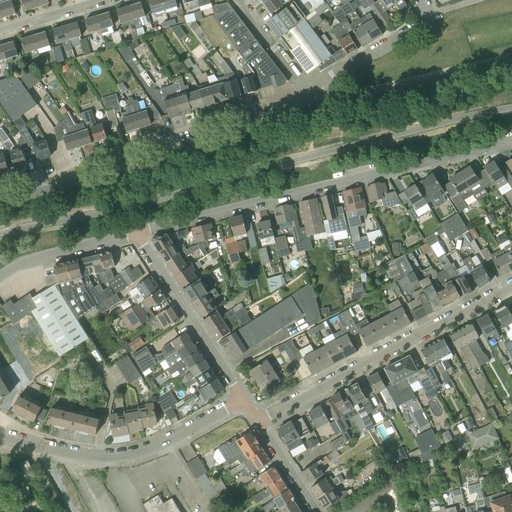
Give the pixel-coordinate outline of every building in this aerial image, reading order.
[(10,0),(0,3),(0,4),(4,17),(16,13),(11,0),(10,0)] [(37,7),(35,0),(21,0),(25,11),(37,7)] [(149,0),(153,13),(165,10),(162,0),(149,0)] [(162,0),(165,10),(177,6),(175,0),(162,0)] [(279,0),(269,0),(264,4),(272,14),(283,5),(279,0)] [(332,54),(313,29),(305,19),(324,3),(325,3),(323,0),(296,0),(295,1),(268,21),(308,74),(318,67),(321,71),(337,62),(332,54)] [(367,0),(358,0),(365,9),(371,5),(367,0)] [(403,0),(379,0),(371,6),(386,27),(393,23),(385,11),(396,4),(400,10),(407,5),(403,0)] [(135,24),(136,29),(138,35),(145,33),(143,27),(142,27),(139,18),(146,16),(141,2),(129,6),(135,24)] [(332,13),(340,23),(342,25),(348,21),(344,17),(355,10),(349,2),(344,5),(332,13)] [(215,15),(233,9),(228,3),(213,7),(215,15)] [(305,19),(313,29),(323,21),(319,16),(328,8),(324,3),(305,19)] [(135,24),(129,6),(117,10),(122,23),(123,27),(135,24)] [(233,9),(215,15),(212,16),(225,33),(248,65),(254,73),(259,90),(288,81),(233,9)] [(97,16),(102,29),(103,33),(108,31),(107,28),(114,26),(110,12),(97,16)] [(361,19),(373,41),(383,35),(370,13),(361,19)] [(102,29),(97,16),(85,19),(90,33),(102,29)] [(361,19),(350,25),(354,31),(363,47),(373,41),(361,19)] [(196,21),(190,26),(194,31),(200,26),(196,21)] [(65,25),(73,50),(81,48),(84,55),(91,53),(86,37),(79,40),(78,37),(82,35),(77,22),(65,25)] [(339,41),(343,47),(348,55),(358,49),(350,35),(349,34),(342,25),(340,23),(332,30),(339,40),(339,41)] [(73,50),(65,25),(53,29),(58,43),(64,41),(67,52),(73,50)] [(179,26),(171,28),(177,38),(184,33),(179,26)] [(33,35),(38,49),(50,45),(46,31),(33,35)] [(123,43),(120,31),(111,34),(115,46),(123,43)] [(38,49),(33,35),(22,39),(26,53),(38,49)] [(142,37),(139,38),(133,40),(126,42),(127,43),(131,51),(144,42),(142,37)] [(2,45),(6,59),(7,63),(13,61),(12,57),(18,55),(14,41),(2,45)] [(131,51),(127,43),(118,48),(127,62),(134,57),(131,51)] [(59,46),(54,47),(58,63),(64,61),(59,46)] [(237,81),(239,80),(238,79),(233,71),(221,55),(217,51),(212,54),(226,73),(224,76),(217,78),(219,80),(221,84),(224,83),(228,98),(241,94),(237,81)] [(194,64),(189,58),(183,62),(188,68),(194,64)] [(89,68),(85,61),(80,64),(84,71),(89,68)] [(67,64),(61,67),(64,73),(70,70),(67,64)] [(254,73),(248,65),(242,68),(249,77),(242,79),(246,94),(259,90),(254,73)] [(39,81),(32,71),(16,75),(27,90),(39,81)] [(0,100),(14,121),(19,118),(37,104),(16,76),(0,80),(0,100)] [(187,93),(192,110),(205,106),(200,90),(190,93),(187,85),(184,86),(182,78),(178,79),(183,94),(187,93)] [(168,87),(172,98),(175,97),(181,113),(192,110),(187,93),(183,94),(178,79),(172,81),(173,85),(168,87)] [(210,83),(211,87),(216,102),(228,98),(224,83),(221,84),(219,80),(210,83)] [(128,90),(122,81),(117,85),(123,93),(128,90)] [(172,98),(168,87),(161,89),(170,117),(181,114),(181,113),(175,97),(172,98)] [(200,90),(205,106),(216,102),(211,87),(200,90)] [(115,110),(115,112),(121,109),(116,94),(101,98),(107,108),(113,106),(114,110),(115,110)] [(130,106),(134,111),(139,128),(152,124),(150,120),(161,116),(153,104),(147,107),(148,111),(142,113),(140,108),(137,99),(134,100),(131,97),(127,100),(130,106)] [(134,111),(130,106),(126,107),(128,112),(122,114),(127,132),(139,128),(134,111)] [(91,110),(80,113),(87,125),(90,124),(96,141),(107,138),(103,124),(97,126),(91,110)] [(69,127),(74,126),(75,125),(67,111),(62,114),(66,119),(67,118),(67,119),(70,123),(68,124),(69,127)] [(177,128),(186,125),(182,115),(173,118),(177,128)] [(80,147),(76,133),(74,126),(69,127),(68,124),(70,123),(67,119),(67,118),(66,119),(61,123),(63,126),(64,128),(67,128),(69,135),(64,137),(68,150),(80,147)] [(76,133),(80,147),(92,143),(88,129),(85,130),(83,122),(75,125),(74,126),(76,133)] [(34,142),(25,125),(19,129),(28,144),(34,142)] [(12,128),(9,134),(15,137),(18,131),(12,128)] [(10,152),(14,163),(15,167),(27,163),(23,148),(13,151),(11,148),(14,146),(9,139),(5,132),(0,135),(0,136),(6,146),(10,152)] [(47,140),(34,144),(39,160),(51,156),(47,140)] [(10,152),(4,154),(0,154),(0,171),(9,169),(8,165),(14,163),(10,152)] [(484,167),(493,182),(497,189),(507,182),(494,160),(484,167)] [(461,173),(469,186),(474,194),(493,182),(485,168),(475,174),(471,166),(461,173)] [(417,185),(428,203),(445,192),(433,173),(416,184),(417,185)] [(464,200),(474,194),(469,186),(461,173),(450,179),(451,181),(444,185),(460,212),(468,207),(464,200)] [(384,182),(379,184),(379,182),(371,184),(371,186),(367,187),(370,201),(381,198),(384,208),(402,204),(395,191),(387,193),(384,182)] [(428,203),(417,185),(416,184),(404,191),(397,195),(403,204),(410,200),(414,207),(407,211),(413,221),(419,217),(415,211),(428,203)] [(359,216),(367,214),(360,187),(343,191),(348,211),(347,211),(352,234),(359,232),(357,226),(361,225),(359,216)] [(331,194),(323,196),(328,219),(332,233),(348,229),(342,206),(335,208),(331,194)] [(305,226),(305,227),(307,235),(324,232),(326,232),(324,225),(322,225),(317,198),(300,201),(305,226)] [(303,238),(300,228),(297,212),(296,209),(293,209),(292,205),(287,206),(287,205),(279,206),(279,208),(274,209),(278,223),(291,220),(296,241),(303,239),(303,238)] [(468,230),(458,213),(440,224),(442,228),(450,240),(451,241),(468,230)] [(497,220),(493,213),(487,217),(491,223),(497,220)] [(235,242),(238,252),(247,250),(245,239),(243,240),(241,234),(247,233),(242,215),(230,218),(235,240),(235,242)] [(269,220),(257,223),(260,238),(273,235),(269,220)] [(197,244),(199,249),(204,257),(209,254),(206,249),(209,248),(206,239),(214,237),(210,223),(193,227),(197,244)] [(188,228),(176,231),(178,239),(189,233),(188,228)] [(450,264),(446,255),(445,251),(436,236),(442,233),(448,242),(450,240),(442,228),(434,233),(425,239),(438,259),(444,270),(446,269),(452,282),(454,281),(462,296),(474,290),(466,274),(461,277),(453,263),(450,264)] [(479,236),(474,228),(470,230),(475,239),(479,236)] [(159,252),(173,243),(167,233),(152,238),(152,241),(159,252)] [(336,249),(334,235),(328,237),(330,250),(336,249)] [(371,247),(368,236),(353,240),(356,251),(371,247)] [(288,248),(286,237),(275,239),(277,250),(278,250),(288,248)] [(303,238),(303,239),(305,250),(313,248),(310,237),(308,237),(303,238)] [(303,240),(296,242),(298,252),(305,251),(303,240)] [(238,252),(235,242),(226,244),(231,265),(240,263),(238,252)] [(401,242),(393,242),(393,252),(401,252),(401,242)] [(173,243),(159,252),(166,262),(190,247),(188,244),(185,246),(183,243),(176,247),(173,243)] [(175,276),(188,267),(183,259),(199,249),(197,244),(190,247),(166,262),(175,276)] [(504,256),(511,270),(511,269),(511,246),(510,244),(505,247),(505,248),(501,250),(504,256)] [(488,261),(493,258),(491,255),(487,247),(481,251),(488,261)] [(289,255),(288,248),(278,250),(280,257),(289,255)] [(219,256),(217,249),(210,254),(214,260),(219,256)] [(106,277),(108,282),(110,287),(113,295),(117,293),(143,276),(137,267),(131,270),(129,267),(119,273),(120,274),(113,277),(110,268),(115,267),(111,251),(100,254),(106,277)] [(108,282),(106,277),(100,254),(91,257),(94,265),(96,274),(98,274),(102,284),(108,282)] [(401,279),(396,282),(402,293),(416,321),(434,311),(423,290),(424,290),(404,255),(393,260),(401,279)] [(463,260),(466,265),(470,272),(471,272),(479,287),(489,282),(491,281),(483,266),(477,269),(470,256),(463,260)] [(511,270),(504,256),(493,262),(501,276),(511,270)] [(94,265),(91,257),(78,260),(86,289),(97,307),(109,299),(104,290),(97,295),(90,281),(90,282),(89,276),(91,275),(89,267),(94,265)] [(78,260),(66,263),(74,291),(87,313),(97,307),(86,289),(78,260)] [(394,283),(396,282),(401,279),(393,260),(386,264),(394,283)] [(188,267),(175,276),(182,287),(197,278),(193,271),(202,266),(198,261),(188,267)] [(77,320),(87,313),(74,291),(66,263),(54,266),(56,275),(64,300),(77,320)] [(433,285),(444,306),(453,301),(446,288),(445,289),(437,274),(435,269),(433,270),(431,266),(422,271),(426,278),(428,277),(433,285)] [(437,274),(445,289),(446,288),(453,301),(460,297),(452,282),(446,269),(444,270),(437,274)] [(288,273),(283,275),(286,282),(291,279),(288,273)] [(206,274),(183,289),(192,303),(217,286),(214,282),(212,283),(206,274)] [(88,338),(77,320),(64,300),(56,275),(47,278),(50,288),(33,297),(30,293),(14,304),(11,299),(1,306),(14,324),(32,312),(60,356),(88,338)] [(286,283),(282,275),(275,277),(278,289),(286,284),(286,283)] [(135,305),(160,289),(151,276),(136,286),(140,293),(130,299),(135,305)] [(271,293),(278,289),(275,277),(267,279),(271,293)] [(291,295),(297,306),(303,302),(311,325),(322,320),(313,281),(291,295)] [(217,286),(192,303),(202,318),(217,308),(212,300),(226,291),(224,282),(217,286)] [(396,282),(394,283),(392,284),(397,295),(402,293),(396,282)] [(366,296),(362,283),(354,284),(357,298),(366,296)] [(100,284),(95,287),(98,293),(103,290),(100,284)] [(423,290),(434,311),(444,306),(433,285),(424,290),(423,290)] [(113,295),(110,287),(104,290),(109,299),(113,295)] [(160,289),(135,305),(124,312),(135,329),(141,325),(152,318),(154,316),(149,308),(165,298),(160,289)] [(122,301),(117,294),(98,307),(102,314),(122,301)] [(370,298),(372,303),(379,299),(377,294),(370,298)] [(303,314),(297,306),(291,295),(228,337),(231,341),(240,355),(303,314)] [(372,303),(370,298),(363,302),(366,306),(372,303)] [(210,330),(243,308),(244,308),(251,303),(250,299),(245,301),(220,316),(217,311),(203,320),(210,330)] [(387,305),(388,307),(400,329),(411,323),(398,299),(387,305)] [(511,331),(510,332),(506,325),(511,322),(511,315),(506,305),(494,311),(511,341),(511,342),(511,331)] [(170,306),(161,312),(155,316),(164,330),(179,320),(170,306)] [(377,313),(380,318),(389,335),(400,329),(388,307),(377,313)] [(243,308),(210,330),(217,341),(230,332),(227,326),(247,313),(244,308),(243,308)] [(348,323),(353,321),(347,308),(341,311),(348,323)] [(336,314),(343,326),(348,323),(341,311),(336,314)] [(488,314),(476,320),(485,337),(492,334),(495,339),(499,337),(488,314)] [(355,323),(367,346),(378,341),(369,324),(366,317),(355,323)] [(380,318),(369,324),(378,341),(389,335),(380,318)] [(315,327),(318,331),(325,327),(323,323),(315,327)] [(479,337),(472,323),(461,329),(480,366),(490,361),(487,355),(481,350),(475,339),(479,337)] [(480,366),(461,329),(449,335),(457,349),(461,346),(466,354),(465,355),(473,370),(480,366)] [(145,372),(165,358),(193,341),(187,332),(163,347),(163,348),(162,349),(162,350),(162,351),(163,352),(153,354),(147,345),(133,354),(145,372)] [(356,352),(347,334),(336,339),(346,358),(356,352)] [(144,342),(140,336),(129,343),(133,349),(144,342)] [(231,341),(228,337),(218,343),(221,347),(231,341)] [(432,344),(440,359),(451,353),(443,338),(432,344)] [(346,358),(336,339),(325,345),(335,364),(346,358)] [(290,347),(286,349),(292,361),(297,358),(298,360),(303,358),(299,350),(296,348),(292,340),(288,342),(290,347)] [(193,341),(165,358),(169,364),(167,365),(169,369),(175,366),(199,350),(193,341)] [(286,349),(290,347),(288,342),(278,347),(280,352),(286,349)] [(440,359),(432,344),(420,350),(428,365),(430,364),(431,368),(437,365),(440,373),(446,370),(442,362),(440,359)] [(335,364),(325,345),(314,351),(324,369),(335,364)] [(286,349),(280,352),(292,374),(297,371),(292,361),(286,349)] [(205,360),(199,350),(175,366),(169,369),(168,370),(171,375),(178,370),(181,375),(205,360)] [(324,369),(314,351),(303,357),(313,375),(324,369)] [(127,356),(116,363),(129,384),(141,376),(127,356)] [(432,382),(425,371),(424,367),(417,371),(409,356),(397,362),(410,385),(419,380),(425,393),(435,389),(432,382)] [(442,362),(446,370),(452,367),(448,359),(442,362)] [(188,381),(210,367),(205,360),(181,375),(174,379),(176,382),(186,376),(188,381)] [(256,381),(274,370),(267,360),(250,371),(256,381)] [(410,385),(397,362),(385,369),(393,384),(386,387),(396,407),(405,403),(400,392),(410,386),(410,385)] [(0,399),(10,393),(0,376),(0,375),(3,373),(0,367),(0,399)] [(210,367),(188,381),(183,384),(186,389),(197,382),(200,386),(216,376),(210,367)] [(455,372),(452,367),(446,370),(449,375),(455,372)] [(425,371),(432,382),(437,379),(431,368),(425,371)] [(160,385),(173,377),(168,370),(155,378),(160,385)] [(274,370),(256,381),(263,392),(281,381),(274,370)] [(396,407),(386,387),(378,372),(367,378),(374,392),(375,393),(381,390),(391,410),(396,407)] [(217,379),(199,390),(206,401),(224,390),(217,379)] [(346,389),(347,391),(366,426),(373,422),(365,407),(369,405),(357,383),(346,389)] [(366,426),(347,391),(340,394),(340,393),(332,397),(333,400),(326,403),(335,421),(341,418),(343,422),(352,417),(355,423),(356,422),(361,433),(367,429),(366,426)] [(198,397),(195,393),(183,400),(186,405),(198,397)] [(164,411),(171,406),(175,404),(169,394),(158,400),(164,411)] [(19,396),(12,410),(35,421),(37,417),(43,420),(48,409),(42,406),(41,407),(36,405),(38,402),(26,396),(24,399),(19,396)] [(139,411),(142,427),(157,424),(153,403),(147,404),(147,408),(139,409),(139,411)] [(171,406),(164,411),(169,420),(177,416),(171,406)] [(321,406),(308,413),(316,428),(329,421),(321,406)] [(51,409),(48,423),(96,434),(99,420),(94,418),(95,415),(81,412),(81,415),(70,413),(70,410),(57,407),(56,410),(51,409)] [(499,419),(493,407),(486,410),(493,423),(499,419)] [(142,427),(139,411),(125,413),(126,415),(129,431),(143,429),(142,427)] [(129,434),(129,431),(126,415),(117,417),(116,414),(110,416),(114,436),(129,434)] [(466,423),(469,429),(474,426),(471,420),(466,423)] [(291,422),(278,429),(286,444),(299,437),(300,439),(310,433),(306,425),(302,428),(298,421),(292,424),(291,422)] [(342,432),(335,421),(330,423),(336,435),(342,432)] [(499,438),(493,423),(469,434),(472,450),(499,438)] [(422,454),(441,446),(432,429),(414,438),(422,454)] [(454,439),(449,430),(441,434),(446,443),(454,439)] [(218,448),(226,460),(257,440),(251,431),(237,440),(235,437),(218,448)] [(347,441),(343,435),(329,445),(333,451),(347,441)] [(317,445),(313,438),(307,442),(310,449),(317,445)] [(226,460),(227,460),(228,463),(230,465),(238,460),(241,464),(263,449),(257,440),(226,460)] [(396,455),(390,458),(393,465),(408,458),(403,447),(396,450),(397,454),(396,455)] [(375,448),(371,452),(375,458),(380,454),(375,448)] [(263,449),(241,464),(230,471),(233,475),(241,470),(240,469),(247,464),(252,473),(270,461),(263,449)] [(340,455),(337,449),(301,472),(308,483),(323,473),(320,468),(335,458),(336,459),(340,455)] [(422,454),(419,449),(409,454),(411,460),(413,459),(423,455),(422,454)] [(431,451),(423,455),(413,459),(414,463),(433,459),(431,451)] [(202,475),(205,473),(207,472),(198,457),(192,460),(202,475)] [(24,475),(33,470),(27,460),(18,465),(24,475)] [(192,460),(187,464),(196,478),(202,475),(192,460)] [(266,485),(272,482),(273,484),(282,479),(274,466),(259,475),(266,485)] [(202,475),(196,478),(196,479),(199,484),(208,478),(205,473),(202,475)] [(317,497),(333,487),(341,482),(337,477),(333,480),(331,476),(326,479),(325,478),(311,487),(317,497)] [(208,478),(199,484),(202,489),(212,483),(208,478)] [(212,484),(215,489),(218,494),(222,499),(230,493),(221,478),(212,484)] [(389,478),(380,483),(387,493),(395,487),(389,478)] [(275,499),(289,490),(282,479),(273,484),(272,482),(266,485),(267,487),(264,489),(252,497),(257,504),(272,495),(275,499)] [(212,483),(202,489),(206,494),(215,489),(212,484),(212,483)] [(482,511),(482,509),(486,508),(484,499),(480,483),(475,484),(480,500),(475,501),(477,511),(482,511)] [(333,487),(317,497),(324,508),(340,498),(333,487)] [(209,500),(218,494),(215,489),(206,494),(209,500)] [(280,509),(293,500),(292,498),(294,497),(289,490),(275,499),(261,508),(263,511),(267,511),(274,508),(275,504),(276,503),(280,509)] [(218,494),(209,500),(212,505),(222,499),(218,494)] [(237,502),(231,494),(223,500),(228,508),(237,502)] [(180,511),(172,498),(163,503),(158,495),(143,504),(147,511),(180,511)] [(484,499),(486,508),(492,506),(493,511),(511,511),(511,502),(509,495),(491,502),(489,497),(484,499)] [(295,511),(300,509),(297,505),(298,503),(296,501),(294,501),(293,500),(280,509),(281,511),(295,511)]
